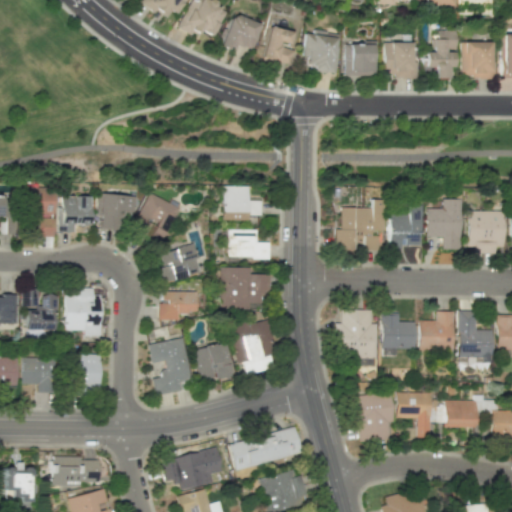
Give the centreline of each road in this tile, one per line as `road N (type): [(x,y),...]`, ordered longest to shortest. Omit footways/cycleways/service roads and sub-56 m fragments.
road 1 (residential): [(334,477),(415,461),(511,473),(323,278),(298,279)]
road 2 (tertiary): [(84,0),(161,55),(244,90),(324,104),(511,104)]
road 3 (residential): [(302,101),(300,329),(343,511)]
road 4 (residential): [(308,389),(168,425),(0,428)]
road 5 (residential): [(124,430),(124,294),(117,274),(98,262),(0,260)]
